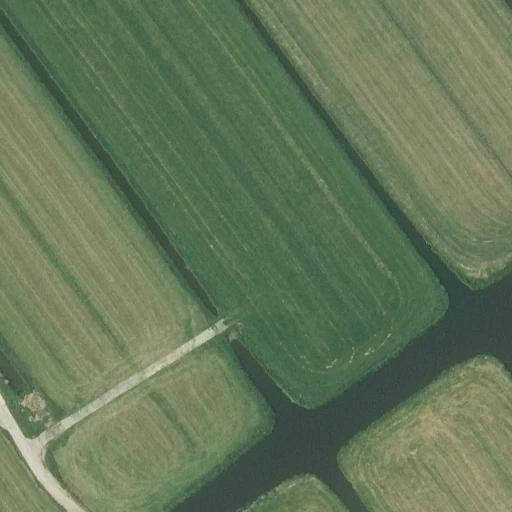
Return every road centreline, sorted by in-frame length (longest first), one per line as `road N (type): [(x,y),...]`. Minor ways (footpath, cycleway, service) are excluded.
road 1 (track): [(233,318),(25,451)]
road 2 (track): [(73,511),(50,492),(0,410)]
